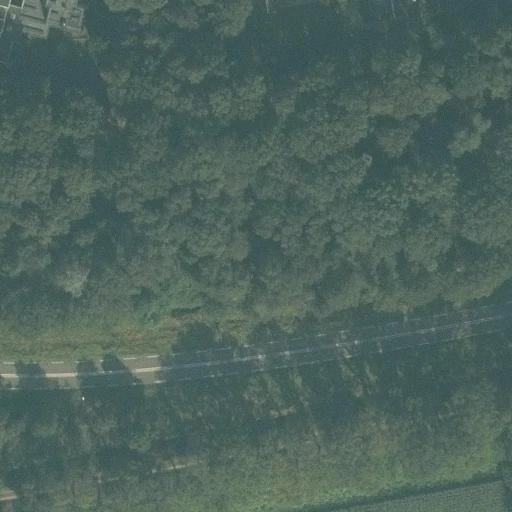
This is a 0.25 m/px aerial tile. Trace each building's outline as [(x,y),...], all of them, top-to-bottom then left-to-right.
[(0,0),(0,28),(1,29),(8,0),(0,0)] [(22,0),(13,37),(12,38),(17,39),(20,28),(37,32),(37,30),(45,31),(48,20),(64,24),(64,22),(79,25),(80,21),(82,21),(87,4),(75,1),(75,0),(22,0)] [(411,0),(391,0),(394,18),(400,17),(402,29),(415,27),(411,0)] [(338,27),(323,50),(345,45),(341,26),(338,27)] [(13,37),(0,33),(0,58),(6,60),(12,38),(13,37)] [(132,90),(122,90),(122,100),(132,100),(132,90)]
